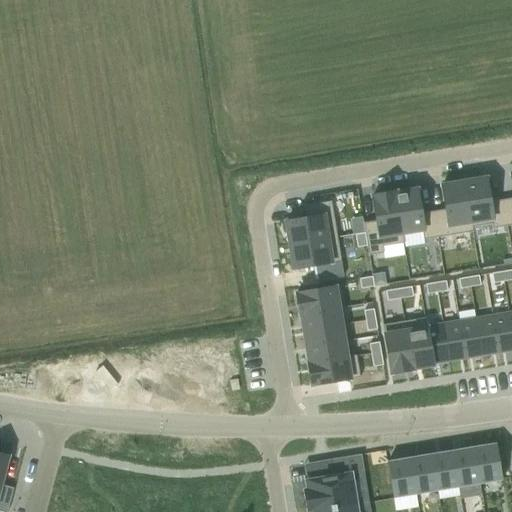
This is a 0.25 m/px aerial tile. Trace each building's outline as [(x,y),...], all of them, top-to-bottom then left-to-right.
[(511,187),(511,200),(502,202),(506,227),(511,226),(511,175),(510,176),(511,187)] [(486,180),(463,183),(470,224),(491,220),(492,230),(506,227),(502,202),(490,204),(486,180)] [(445,211),(433,213),(437,239),(470,233),(469,224),(470,224),(463,183),(441,187),(445,211)] [(395,193),(394,194),(401,235),(402,235),(422,232),(423,241),(437,239),(433,213),(420,215),(416,191),(395,195),(395,193)] [(376,223),(363,225),(365,235),(367,247),(368,257),(383,254),(382,248),(403,244),(402,235),(401,235),(394,194),(371,197),(376,223)] [(307,220),(285,223),(289,247),(336,239),(330,203),(305,207),(307,220)] [(360,223),(350,225),(352,237),(362,235),(360,223)] [(365,235),(355,237),(357,249),(367,247),(365,235)] [(315,243),(289,247),(293,270),(315,267),(317,281),(343,277),(340,263),(336,239),(315,243)] [(511,275),(511,272),(501,274),(503,283),(511,281),(511,275)] [(383,274),(372,276),(372,278),(373,288),(385,286),(383,274)] [(501,274),(491,276),(493,284),(503,283),(501,274)] [(478,277),(468,279),(470,288),(480,286),(478,277)] [(372,278),(359,280),(361,290),(373,288),(372,278)] [(468,279),(458,281),(460,290),(470,288),(468,279)] [(445,283),(435,284),(437,293),(447,292),(445,283)] [(435,284),(425,286),(427,295),(437,293),(435,284)] [(339,288),(295,295),(299,316),(338,310),(338,311),(343,310),(339,288)] [(411,289),(398,291),(400,300),(412,298),(411,289)] [(398,291),(385,293),(387,302),(400,300),(398,291)] [(338,310),(299,316),(299,317),(300,317),(303,332),(341,326),(338,311),(338,310)] [(372,311),(363,312),(365,322),(374,321),(372,311)] [(474,311),(457,314),(459,324),(464,359),(481,356),(475,321),(474,311)] [(511,337),(508,315),(492,318),(498,353),(511,351),(511,337)] [(492,318),(475,321),(481,356),(498,353),(492,318)] [(425,319),(403,323),(411,371),(412,371),(412,370),(432,367),(432,364),(431,365),(425,329),(426,329),(425,319)] [(374,321),(365,322),(367,332),(375,331),(374,321)] [(403,323),(382,327),(390,375),(411,371),(403,323)] [(459,324),(442,326),(448,362),(464,359),(459,324)] [(341,326),(303,332),(306,349),(344,343),(341,326)] [(426,329),(425,329),(431,365),(432,364),(448,362),(442,326),(426,329)] [(344,343),(306,349),(308,365),(307,365),(307,366),(346,359),(346,358),(344,343)] [(378,343),(369,344),(371,356),(380,354),(378,343)] [(380,354),(371,356),(372,368),(381,366),(380,354)] [(346,359),(307,366),(311,387),(359,379),(356,357),(346,358),(346,359)] [(495,445),(473,449),(479,485),(501,481),(495,445)] [(473,449),(452,453),(458,488),(479,485),(473,449)] [(452,453),(430,456),(436,492),(458,488),(452,453)] [(0,511),(6,511),(13,490),(0,487),(8,458),(0,456),(0,511)] [(334,479),(302,484),(307,511),(320,511),(355,506),(350,477),(364,475),(361,456),(331,461),(334,479)] [(430,456),(409,460),(415,495),(436,492),(430,456)] [(409,460),(387,463),(393,499),(415,495),(409,460)]
